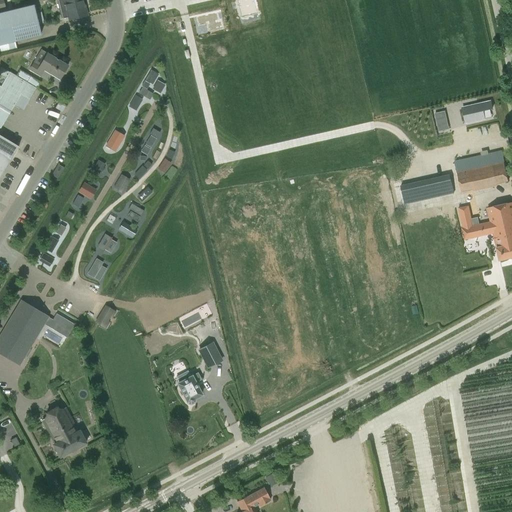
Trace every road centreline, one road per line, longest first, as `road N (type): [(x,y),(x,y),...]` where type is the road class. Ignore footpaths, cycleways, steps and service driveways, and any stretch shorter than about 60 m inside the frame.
road 1 (tertiary): [(137,511),(511,310)]
road 2 (unclassified): [(0,233),(111,46),(113,0)]
